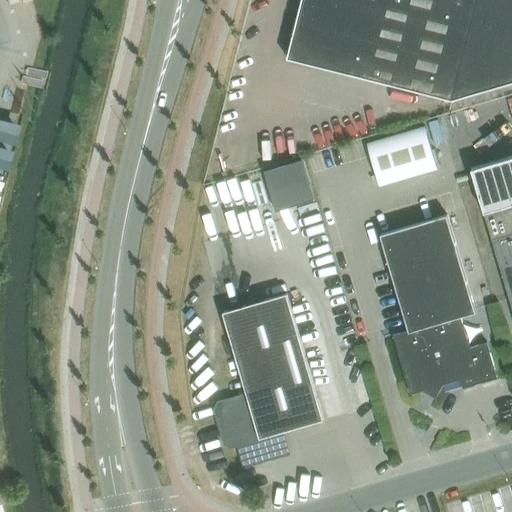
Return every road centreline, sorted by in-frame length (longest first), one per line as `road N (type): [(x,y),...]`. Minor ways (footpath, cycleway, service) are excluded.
road 1 (secondary): [(155,511),(128,402),(124,301),(134,223),(194,0)]
road 2 (secondary): [(168,0),(104,300),(102,404),(118,511)]
road 3 (unclassified): [(324,511),(511,456)]
